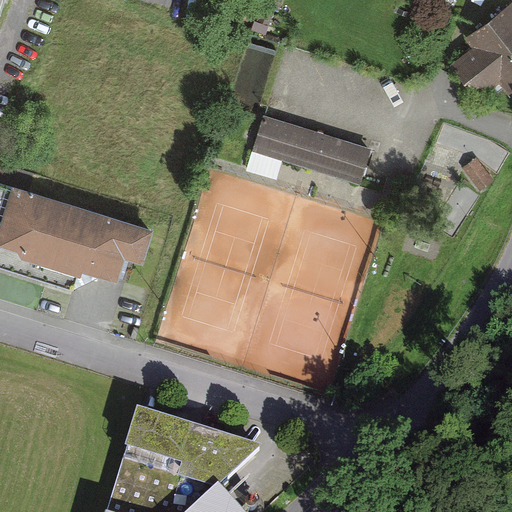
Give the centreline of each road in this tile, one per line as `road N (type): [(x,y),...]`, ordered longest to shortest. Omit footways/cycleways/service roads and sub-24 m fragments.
road 1 (residential): [(0,323),(379,441)]
road 2 (unclassified): [(511,273),(436,387),(379,441)]
